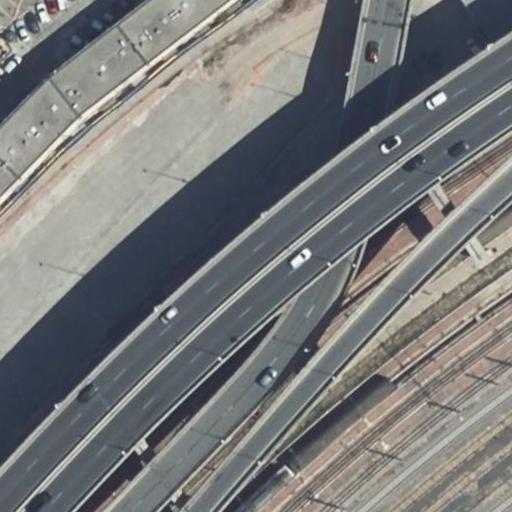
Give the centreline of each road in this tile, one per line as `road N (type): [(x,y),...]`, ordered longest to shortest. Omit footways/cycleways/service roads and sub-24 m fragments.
road 1 (trunk): [(511,63),(316,203),(164,334),(0,509)]
road 2 (trunk): [(49,511),(189,365),(310,258),(511,110)]
road 3 (trunk): [(146,511),(242,413),(318,313),(353,225),(396,0)]
road 4 (trunk): [(202,511),(344,351),(511,184)]
